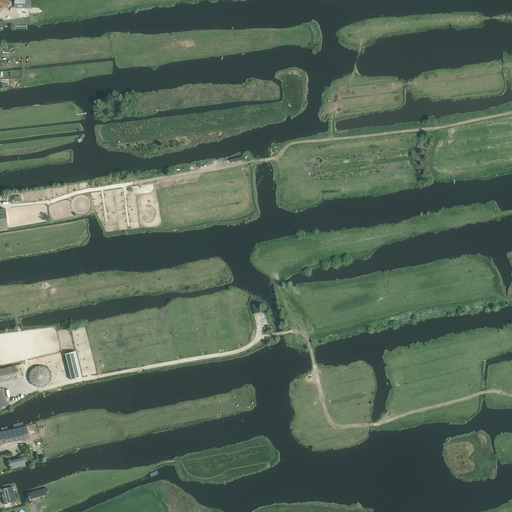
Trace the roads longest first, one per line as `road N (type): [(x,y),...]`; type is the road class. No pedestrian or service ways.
road 1 (track): [(511,397),(486,390),(379,423),(333,424),(305,334),(260,337),(258,321)]
road 2 (track): [(260,337),(224,354),(44,388),(23,380)]
